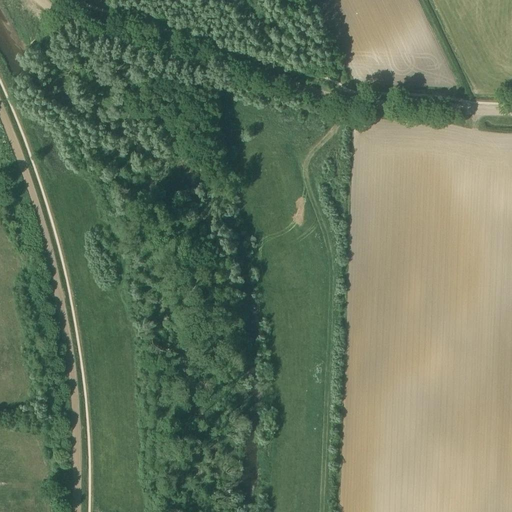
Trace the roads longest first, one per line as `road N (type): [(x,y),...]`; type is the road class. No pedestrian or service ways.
road 1 (track): [(40,0),(77,23),(355,102),(511,110)]
road 2 (track): [(76,511),(65,334),(50,258),(0,109)]
